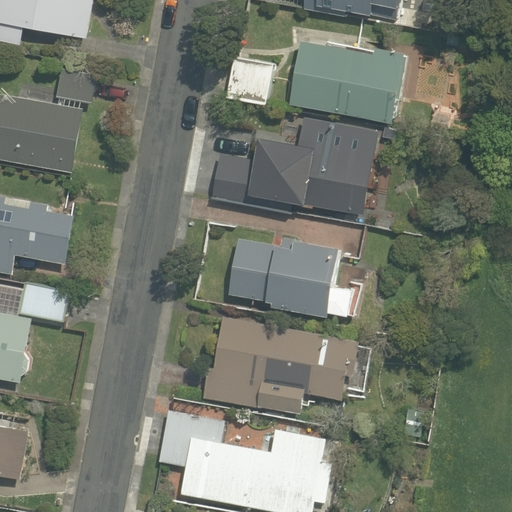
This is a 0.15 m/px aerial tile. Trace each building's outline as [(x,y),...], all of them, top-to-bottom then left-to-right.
[(89,0),(0,0),(0,40),(16,43),(19,24),(85,34),(89,0)] [(301,0),(300,5),(365,20),(368,3),(389,7),(390,0),(301,0)] [(396,54),(297,38),(287,104),(386,119),(396,54)] [(271,62),(227,55),(222,92),(266,99),(271,62)] [(57,65),(54,90),(91,95),(94,70),(57,65)] [(82,106),(0,88),(0,158),(67,173),(82,106)] [(375,153),(244,131),(233,193),(365,215),(375,153)] [(0,274),(12,276),(16,255),(66,265),(78,206),(0,190),(0,274)] [(224,294),(321,308),(342,311),(345,285),(325,282),(330,244),(232,231),(224,294)] [(23,280),(19,310),(62,316),(66,286),(23,280)] [(0,308),(0,377),(15,379),(23,312),(19,311),(0,308)] [(351,336),(219,314),(205,397),(296,411),(300,387),(336,393),(340,370),(345,371),(351,336)] [(222,419),(164,408),(154,460),(182,465),(177,492),(275,511),(308,511),(324,437),(267,425),(262,448),(218,439),(222,419)] [(0,421),(0,477),(22,481),(29,425),(0,421)]
